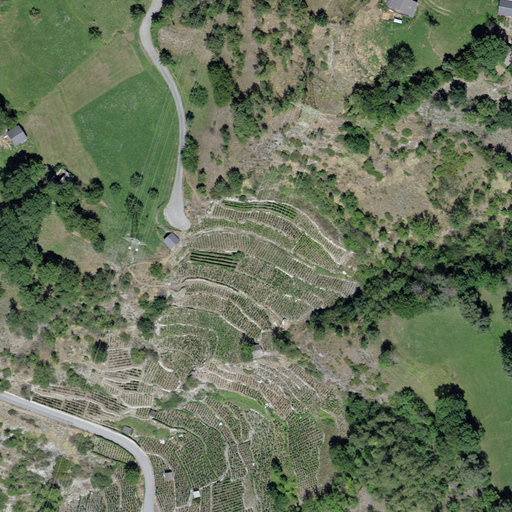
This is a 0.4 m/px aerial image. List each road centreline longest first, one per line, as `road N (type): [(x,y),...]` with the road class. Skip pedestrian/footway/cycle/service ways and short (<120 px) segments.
road 1 (unclassified): [(171,0),(152,21),(148,40),(184,120),(176,213)]
road 2 (unclassified): [(0,396),(135,450),(148,467),(151,511)]
